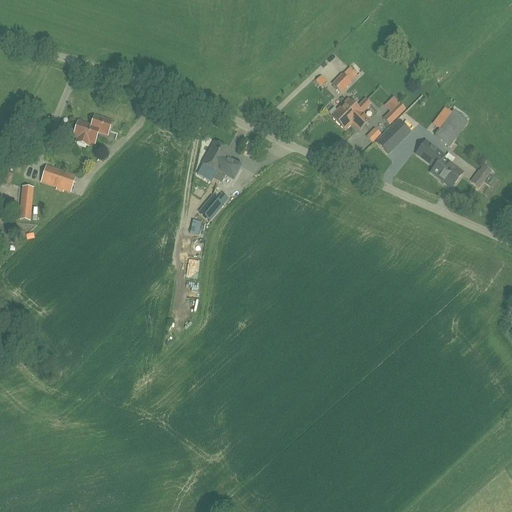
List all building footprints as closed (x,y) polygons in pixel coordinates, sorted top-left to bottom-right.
[(352,70),(344,78),(341,75),(331,86),(340,95),(351,84),(350,83),(357,75),(352,70)] [(393,97),(386,104),(398,117),(406,110),(393,97)] [(345,130),(352,123),(359,131),(369,121),(361,114),(370,105),(365,100),(356,109),(347,101),(331,117),(345,130)] [(449,147),(467,123),(441,104),(423,127),(449,147)] [(89,134),(97,137),(98,133),(107,136),(112,123),(94,117),(91,127),(89,134)] [(387,133),(399,144),(409,134),(398,122),(387,133)] [(89,134),(91,127),(78,123),(73,138),(78,139),(76,143),(88,147),(89,143),(94,144),(97,137),(89,134)] [(111,133),(109,141),(115,143),(118,135),(111,133)] [(368,140),(386,158),(398,146),(387,134),(380,140),(374,134),(368,140)] [(416,155),(434,169),(435,169),(442,159),(444,157),(425,143),(416,155)] [(215,144),(203,164),(197,175),(204,179),(210,168),(217,172),(213,180),(221,184),(226,176),(233,180),(240,167),(225,158),(229,152),(215,144)] [(435,169),(434,169),(431,173),(444,183),(443,185),(449,189),(450,188),(451,189),(462,174),(442,159),(435,169)] [(478,171),(470,182),(479,189),(488,178),(487,177),(492,171),(483,165),(479,171),(478,171)] [(76,177),(46,168),(41,183),(71,193),(76,177)] [(11,185),(15,176),(5,172),(1,181),(11,185)] [(33,189),(22,188),(19,220),(30,221),(33,189)] [(209,222),(228,200),(221,195),(216,201),(212,197),(199,213),(209,222)]
